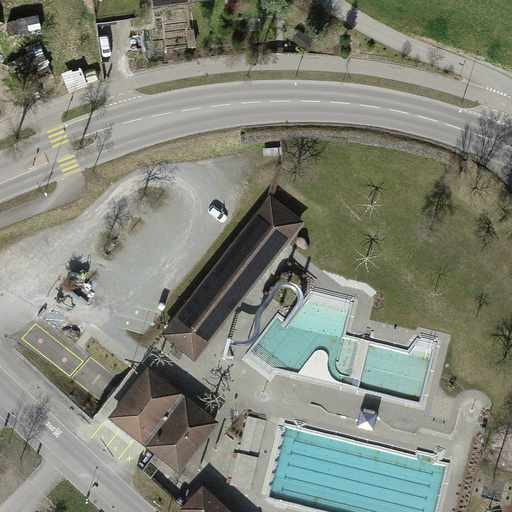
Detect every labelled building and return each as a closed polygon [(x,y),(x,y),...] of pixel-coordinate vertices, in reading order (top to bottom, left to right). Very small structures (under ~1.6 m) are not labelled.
[(182,0),(148,0),(149,11),(183,8),(182,0)] [(277,196),(164,334),(196,360),(308,221),(277,196)] [(150,368),(111,416),(176,469),(215,420),(150,368)] [(215,426),(192,468),(225,485),(235,466),(226,461),(238,439),(215,426)] [(233,511),(205,484),(181,509),(184,511),(233,511)]
